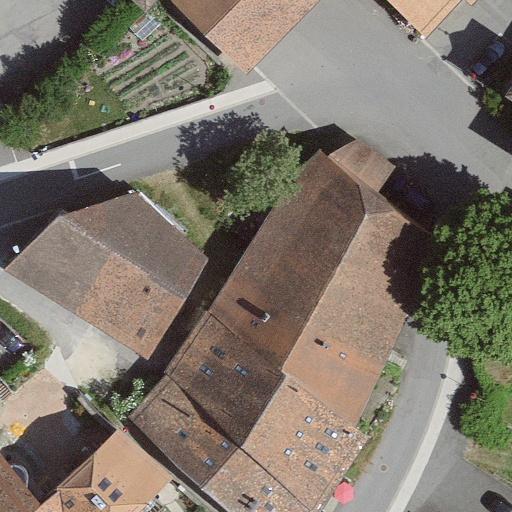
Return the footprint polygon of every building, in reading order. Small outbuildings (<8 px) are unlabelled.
[(161,0),(135,0),(149,13),(161,0)] [(166,0),(245,75),(322,0),(166,0)] [(385,0),(424,40),(461,0),(472,6),(477,0),(385,0)] [(511,84),(502,99),(511,105),(511,84)] [(330,157),(317,150),(227,286),(376,406),(441,243),(378,195),(397,169),(359,140),(330,157)] [(150,360),(208,258),(138,192),(62,216),(6,271),(150,360)] [(316,511),(344,477),(376,406),(227,286),(184,348),(128,420),(229,511),(316,511)] [(0,431),(0,511),(141,511),(175,479),(120,430),(51,487),(0,431)]
